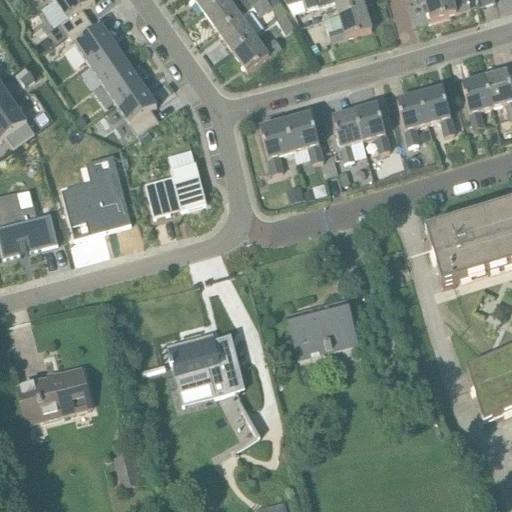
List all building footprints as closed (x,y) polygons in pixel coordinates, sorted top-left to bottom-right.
[(26,10),(18,0),(17,0),(11,4),(19,15),(26,10)] [(59,0),(54,4),(41,13),(54,32),(60,27),(67,38),(89,23),(83,14),(96,5),(92,0),(59,0)] [(192,0),(204,16),(226,0),(192,0)] [(268,0),(250,0),(247,2),(245,0),(244,0),(233,9),(226,0),(204,16),(218,36),(241,20),(254,10),(265,2),(268,0)] [(271,12),(278,22),(286,17),(288,16),(279,4),(275,0),(268,0),(265,2),(271,10),(272,11),(271,12)] [(361,0),(310,0),(302,2),(305,14),(335,5),(339,18),(364,11),(361,0)] [(470,12),(468,2),(454,6),(452,0),(423,0),(431,24),(470,12)] [(472,0),(476,11),(495,5),(493,0),(472,0)] [(272,11),(271,10),(265,2),(254,10),(261,19),(272,11)] [(343,32),(328,36),(331,46),(371,35),(364,11),(339,18),(343,32)] [(276,24),(284,39),(294,31),(286,17),(278,22),(276,24)] [(232,56),(255,40),(241,20),(218,36),(232,56)] [(89,23),(67,38),(74,48),(88,69),(116,49),(102,29),(96,33),(89,23)] [(49,35),(57,46),(67,38),(60,27),(54,32),(49,35)] [(247,76),(281,52),(275,43),(263,51),(255,40),(232,56),(247,76)] [(319,53),(315,46),(310,49),(314,56),(319,53)] [(116,49),(88,69),(102,89),(130,70),(116,49)] [(130,70),(102,89),(115,108),(143,89),(130,70)] [(509,124),(511,123),(511,95),(507,75),(484,81),(493,112),(505,109),(509,124)] [(34,84),(29,76),(20,82),(25,90),(34,84)] [(479,116),(493,112),(484,81),(462,87),(474,133),(483,131),(479,116)] [(0,115),(13,106),(0,87),(0,115)] [(143,89),(115,108),(129,129),(130,129),(137,139),(158,125),(151,114),(157,110),(143,89)] [(445,141),(454,139),(442,92),(420,98),(428,129),(441,126),(445,141)] [(414,133),(428,129),(420,98),(397,104),(409,150),(418,148),(414,133)] [(0,145),(5,141),(12,151),(34,137),(13,106),(0,115),(0,145)] [(381,158),(389,155),(377,109),(355,115),(363,146),(377,143),(381,158)] [(355,115),(332,121),(344,167),(355,164),(351,149),(363,146),(355,115)] [(87,127),(81,118),(74,123),(79,132),(87,127)] [(313,168),(323,166),(311,118),(285,125),(293,157),(309,153),(313,168)] [(279,160),(293,157),(285,125),(260,132),(272,179),(283,176),(279,160)] [(65,194),(61,195),(74,244),(131,229),(113,161),(110,162),(113,173),(93,179),(96,190),(66,198),(65,194)] [(162,184),(144,188),(152,221),(170,217),(205,209),(195,167),(194,167),(171,173),(170,173),(172,182),(162,184)] [(350,186),(347,176),(338,178),(341,188),(350,186)] [(286,193),(290,208),(304,204),(300,189),(286,193)] [(313,203),(321,201),(319,192),(311,194),(313,203)] [(0,203),(0,243),(6,265),(60,249),(52,222),(38,226),(34,212),(21,216),(16,199),(0,203)] [(511,213),(427,239),(443,292),(456,288),(454,284),(511,266),(511,356),(470,375),(469,375),(468,376),(484,429),(511,416),(511,213)] [(299,364),(357,349),(346,305),(311,314),(312,318),(290,324),(289,320),(288,320),(299,364)] [(212,340),(168,351),(176,381),(179,394),(211,386),(215,400),(222,415),(208,421),(214,434),(248,417),(235,395),(236,395),(244,393),(230,340),(213,345),(212,340)] [(91,412),(86,393),(81,373),(64,378),(65,384),(50,387),(50,385),(18,394),(27,428),(91,412)] [(429,403),(419,406),(425,422),(428,430),(437,427),(434,418),(429,403)] [(114,461),(121,495),(143,490),(136,456),(114,461)]
